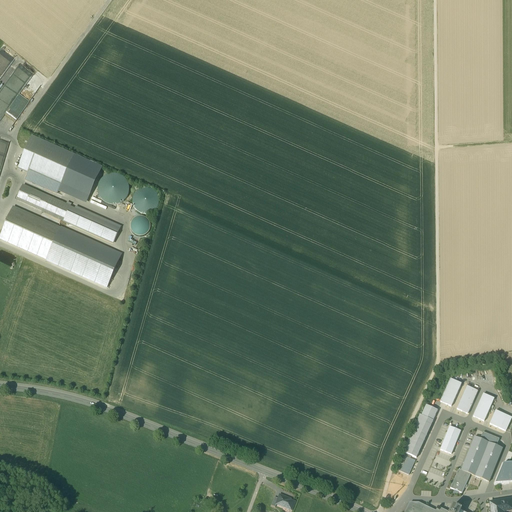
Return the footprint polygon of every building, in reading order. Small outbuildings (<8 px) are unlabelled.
[(11,126),(1,120),(0,121),(0,123),(9,129),(11,126)] [(102,165),(32,136),(18,170),(28,174),(24,182),(84,207),(102,165)] [(95,199),(122,206),(129,179),(102,172),(95,199)] [(119,229),(24,186),(17,202),(113,244),(119,229)] [(133,210),(150,214),(151,210),(154,210),(159,193),(135,187),(131,203),(134,204),(133,210)] [(121,255),(14,208),(0,239),(0,241),(107,288),(121,255)] [(148,235),(148,220),(131,219),(130,234),(148,235)] [(450,379),(440,402),(451,407),(461,384),(450,379)] [(478,391),(467,386),(457,409),(468,414),(478,391)] [(494,399),(483,394),(473,417),(484,422),(494,399)] [(421,416),(433,421),(438,410),(426,405),(421,416)] [(511,417),(496,410),(490,424),(505,431),(511,417)] [(419,415),(403,452),(405,453),(411,456),(416,458),(433,421),(421,416),(419,415)] [(461,431),(449,427),(440,450),(451,454),(461,431)] [(483,433),(480,439),(496,446),(499,440),(483,433)] [(475,437),(461,471),(471,475),(489,482),(503,448),(496,446),(480,439),(475,437)] [(410,459),(404,456),(402,459),(404,460),(403,464),(402,463),(399,470),(409,475),(415,461),(410,459)] [(511,481),(511,464),(511,462),(504,463),(495,483),(511,481)] [(459,470),(450,488),(462,493),(471,475),(461,471),(459,470)] [(290,498),(279,494),(278,497),(276,503),(291,509),(295,501),(290,499),(290,498)] [(511,499),(489,502),(490,511),(503,511),(511,510),(511,499)] [(444,511),(446,510),(440,508),(439,510),(436,509),(435,509),(435,510),(418,502),(410,502),(405,511),(444,511)]
